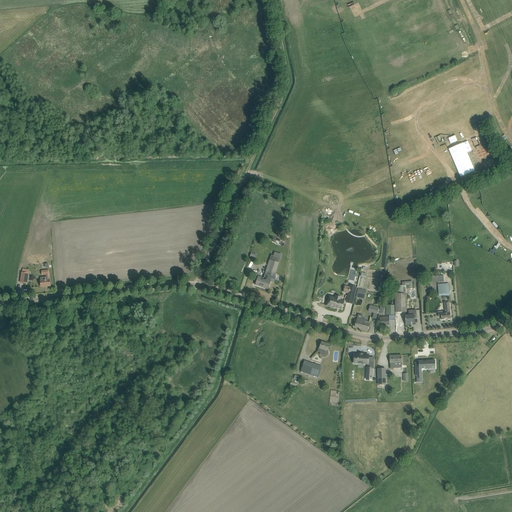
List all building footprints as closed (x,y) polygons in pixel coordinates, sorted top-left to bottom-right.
[(256,278),(255,282),(256,283),(255,285),(256,285),(256,284),(264,287),(263,288),(268,289),(270,281),(274,282),(276,278),(275,278),(277,274),(275,274),(279,262),(281,254),(275,252),(272,260),(269,259),(265,271),(268,272),(272,273),(271,277),(267,275),(265,280),(258,277),(258,279),(256,278)] [(20,283),(27,284),(29,273),(28,273),(29,270),(23,269),(22,272),(21,272),(20,283)] [(50,286),(50,281),(49,271),(41,271),(42,275),(46,275),(46,277),(40,277),(41,281),(41,287),(50,286)] [(439,296),(450,295),(449,284),(438,285),(439,296)] [(406,293),(406,285),(395,286),(396,312),(403,312),(403,309),(407,309),(407,304),(406,293)] [(348,297),(346,302),(353,304),(354,298),(356,288),(350,286),(350,287),(349,293),(348,297)] [(364,300),(365,295),(366,290),(358,289),(356,298),(364,300)] [(329,296),(326,306),(334,308),(335,307),(342,309),(344,301),(340,300),(341,297),(335,296),(335,298),(329,296)] [(451,319),(450,314),(449,303),(451,303),(450,301),(444,302),(445,310),(446,310),(446,312),(438,312),(438,317),(441,317),(441,320),(451,319)] [(395,315),(395,305),(386,305),(386,314),(395,315)] [(378,314),(379,307),(370,306),(369,312),(378,314)] [(410,315),(405,316),(406,323),(406,325),(411,325),(411,323),(414,322),(414,317),(413,315),(413,311),(409,311),(410,315)] [(366,320),(363,319),(363,316),(358,315),(357,318),(356,322),(355,327),(368,330),(370,322),(366,321),(366,320)] [(388,318),(388,317),(385,317),(380,317),(380,325),(389,325),(389,318),(388,318)] [(327,351),(328,349),(329,345),(322,342),(319,348),(317,352),(324,354),(325,351),(327,351)] [(354,354),(354,363),(368,364),(367,375),(372,376),(372,368),(373,368),(374,362),(368,362),(368,357),(368,355),(362,355),(362,354),(359,354),(354,354)] [(402,368),(402,360),(401,355),(390,356),(390,369),(402,368)] [(417,376),(417,379),(418,379),(419,379),(420,379),(419,372),(422,372),(421,369),(435,368),(435,360),(419,361),(419,362),(415,362),(416,376),(417,376)] [(321,367),(304,361),(301,371),(313,375),(314,372),(319,374),(321,367)] [(378,385),(386,385),(386,368),(377,369),(378,385)]
